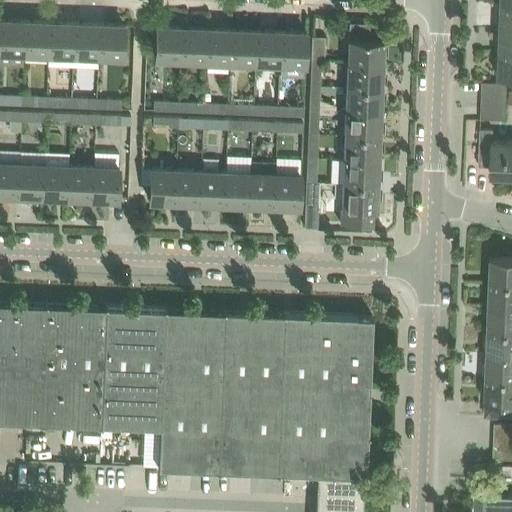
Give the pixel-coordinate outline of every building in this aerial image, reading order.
[(500,26),(500,27),(511,26),(511,2),(502,2),(501,26),(500,26)] [(0,25),(0,49),(24,51),(25,20),(0,19),(0,25)] [(24,51),(49,52),(50,21),(25,20),(24,51)] [(49,52),(48,64),(73,65),(74,53),(75,22),(50,21),(49,52)] [(348,37),(347,61),(384,63),(384,62),(383,62),(384,39),(385,39),(385,38),(369,38),(370,21),(350,21),(349,37),(348,37)] [(74,53),(73,65),(98,66),(98,54),(100,23),(75,22),(74,53)] [(100,23),(98,54),(124,55),(125,24),(100,23)] [(156,56),(181,57),(182,26),(157,25),(156,56)] [(181,57),(206,58),(207,27),(182,26),(181,57)] [(501,27),(500,50),(511,50),(511,26),(500,27),(501,27)] [(206,58),(231,59),(232,28),(207,27),(206,58)] [(231,59),(255,60),(257,29),(232,28),(231,59)] [(255,60),(280,61),(281,30),(257,29),(255,60)] [(281,30),(280,61),(305,62),(307,31),(281,30)] [(312,59),(324,60),(325,35),(313,35),(312,59)] [(511,50),(500,50),(499,74),(498,74),(498,75),(511,75),(511,50)] [(347,61),(346,85),(382,87),(383,63),(384,63),(347,61)] [(311,69),(311,84),(320,84),(321,69),(311,69)] [(483,81),(483,93),(507,94),(507,82),(483,81)] [(311,84),(310,108),(319,108),(320,84),(311,84)] [(346,85),(345,109),(382,111),(382,110),(381,110),(382,87),(346,85)] [(6,92),(6,103),(22,104),(22,93),(6,92)] [(22,93),(22,104),(38,104),(38,94),(22,93)] [(483,93),(482,105),(506,106),(507,94),(483,93)] [(56,94),(56,105),(71,105),(72,95),(56,94)] [(72,95),(71,105),(87,106),(88,95),(72,95)] [(106,96),(105,107),(121,107),(122,97),(106,96)] [(154,99),(153,109),(170,110),(170,99),(154,99)] [(188,100),(188,110),(204,111),(204,101),(188,100)] [(204,101),(204,111),(220,112),(220,101),(204,101)] [(238,102),(237,112),(253,113),(254,102),(238,102)] [(254,102),(253,113),(269,113),(270,103),(254,102)] [(278,103),(278,114),(287,114),(302,115),(302,104),(288,104),(278,103)] [(506,106),(482,105),(482,117),(506,118),(506,106)] [(310,108),(309,132),(318,132),(319,108),(310,108)] [(6,109),(6,119),(21,120),(22,109),(6,109)] [(22,109),(21,120),(37,120),(37,110),(22,109)] [(345,109),(344,133),(380,135),(381,111),(382,111),(345,109)] [(55,110),(55,121),(71,122),(71,111),(55,110)] [(71,111),(71,122),(87,122),(87,111),(71,111)] [(105,112),(105,123),(121,123),(121,113),(105,112)] [(154,115),(153,125),(169,126),(170,116),(154,115)] [(188,116),(187,127),(203,127),(203,117),(188,116)] [(203,117),(203,127),(219,128),(219,117),(203,117)] [(237,118),(237,129),(252,129),(253,119),(237,118)] [(253,119),(252,129),(268,130),(269,119),(253,119)] [(287,120),(286,130),(301,131),(302,120),(287,120)] [(480,141),(479,162),(491,163),(491,172),(511,172),(511,139),(494,139),(494,129),(481,128),(480,141)] [(309,132),(308,147),(317,147),(318,132),(309,132)] [(344,133),(343,157),(380,159),(380,158),(379,158),(380,135),(344,133)] [(276,172),(274,203),(300,204),(300,184),(301,173),(299,173),(300,157),(276,156),(276,172)] [(343,157),(342,181),(378,183),(379,159),(380,159),(343,157)] [(0,192),(18,193),(20,161),(0,160),(0,192)] [(20,161),(18,193),(43,194),(44,162),(20,161)] [(43,194),(68,195),(69,163),(44,162),(43,194)] [(68,195),(93,196),(94,164),(69,163),(68,195)] [(94,164),(93,196),(118,197),(119,166),(94,164)] [(307,165),(307,180),(316,180),(317,165),(308,165),(307,165)] [(150,198),(175,199),(177,168),(151,167),(150,198)] [(175,199),(200,200),(201,169),(177,168),(175,199)] [(200,200),(225,201),(226,170),(201,169),(200,200)] [(225,201),(250,202),(251,171),(226,170),(225,201)] [(250,202),(274,203),(276,172),(251,171),(250,202)] [(307,180),(305,226),(318,226),(320,180),(316,180),(307,180)] [(341,206),(340,222),(372,223),(373,207),(378,207),(378,206),(377,206),(378,183),(342,181),(341,206)] [(491,256),(490,280),(511,280),(511,255),(491,255),(491,256)] [(489,303),(489,304),(511,304),(511,280),(490,280),(490,303),(489,303)] [(107,301),(106,301),(106,302),(48,300),(49,299),(46,298),(46,300),(0,297),(0,418),(102,423),(107,301)] [(102,423),(160,425),(165,303),(164,303),(164,305),(128,303),(107,302),(107,301),(102,423)] [(165,303),(160,425),(158,464),(219,467),(225,306),(224,306),(224,307),(167,305),(167,303),(165,303)] [(489,304),(489,328),(511,328),(511,304),(489,304)] [(278,469),(284,309),(226,307),(227,306),(225,306),(219,467),(278,469)] [(363,473),(367,473),(373,313),(353,312),(353,311),(351,311),(351,312),(294,310),(294,308),(292,308),(291,310),(284,309),(278,469),(319,471),(363,473)] [(487,351),(487,352),(511,352),(511,328),(489,328),(488,351),(487,351)] [(488,352),(487,376),(511,376),(511,352),(487,352),(488,352)] [(511,376),(487,376),(486,399),(485,399),(485,400),(486,400),(485,414),(511,415),(511,376)] [(511,421),(495,421),(495,434),(511,434),(511,421)] [(511,434),(495,434),(494,447),(511,447),(511,434)] [(494,460),(503,461),(511,461),(511,447),(494,447),(494,460)] [(511,461),(503,461),(503,477),(511,477),(511,461)] [(319,471),(316,511),(360,511),(363,473),(319,471)] [(511,511),(511,491),(474,491),(473,511),(511,511)]
